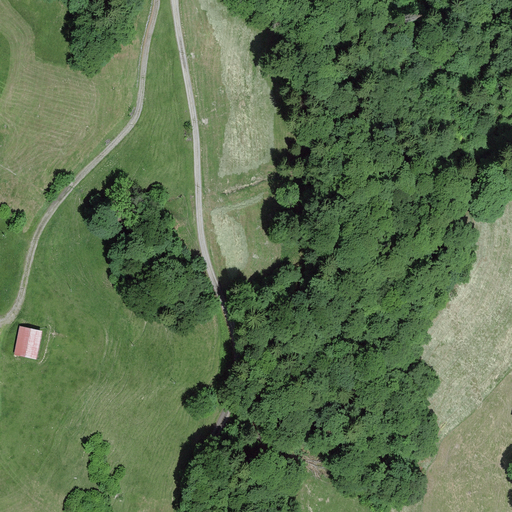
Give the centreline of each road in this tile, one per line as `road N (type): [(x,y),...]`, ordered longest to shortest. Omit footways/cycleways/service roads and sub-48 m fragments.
road 1 (track): [(188,511),(186,477),(233,395),(235,361),(199,209),(175,0)]
road 2 (track): [(157,0),(136,118),(54,206),(31,248),(19,303),(0,324)]
